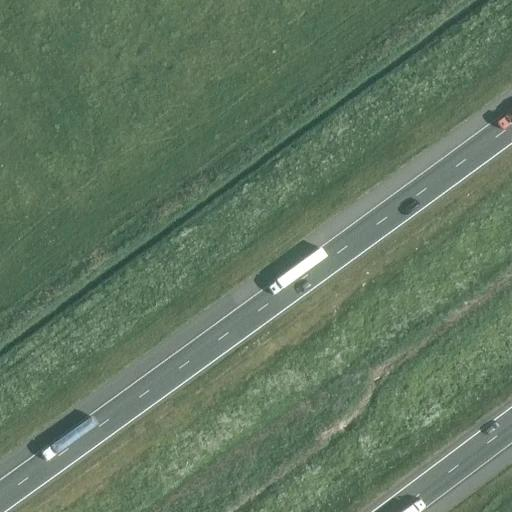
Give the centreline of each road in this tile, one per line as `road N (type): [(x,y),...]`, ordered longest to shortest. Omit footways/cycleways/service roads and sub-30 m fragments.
road 1 (motorway): [(511,119),(0,492)]
road 2 (motorway): [(400,511),(511,427)]
